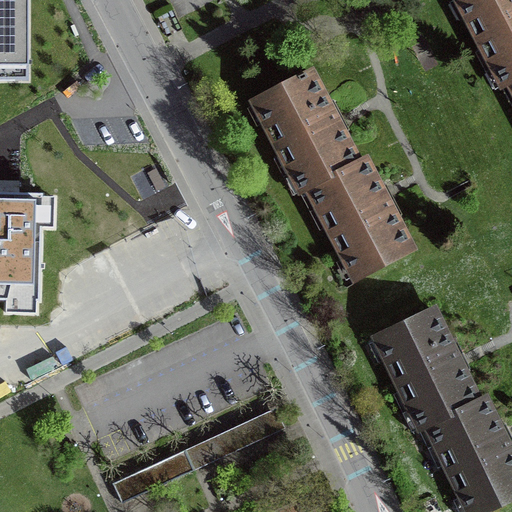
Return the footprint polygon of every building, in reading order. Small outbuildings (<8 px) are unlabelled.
[(31,0),(0,0),(0,85),(32,85),(31,0)] [(509,84),(511,82),(511,0),(456,0),(502,87),(509,84)] [(307,189),(356,164),(337,127),(310,75),(305,78),(303,75),(297,79),(298,81),(254,104),(301,193),(307,189)] [(356,164),(307,189),(354,278),(409,249),(383,198),(363,160),(356,164)] [(0,300),(37,302),(40,197),(0,195),(0,300)] [(427,426),(476,402),(458,364),(432,312),(376,340),(420,430),(427,426)] [(476,402),(427,426),(468,511),(479,511),(511,496),(511,459),(502,438),(483,399),(476,402)] [(185,446),(196,467),(286,425),(276,404),(185,446)] [(196,467),(185,446),(112,480),(122,501),(196,467)]
